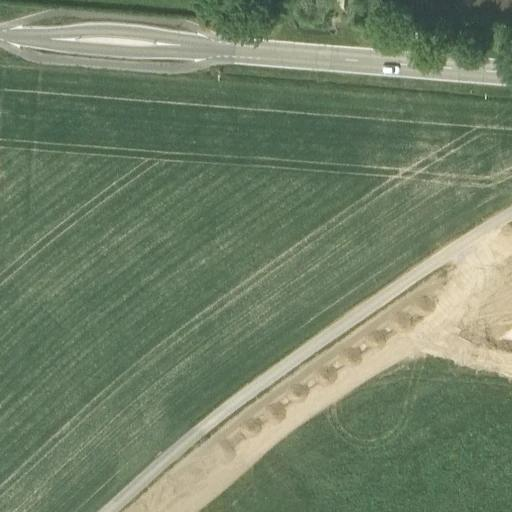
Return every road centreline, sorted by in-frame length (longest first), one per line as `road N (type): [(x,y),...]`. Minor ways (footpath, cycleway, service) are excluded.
road 1 (unclassified): [(511,213),(225,410),(106,511)]
road 2 (tertiary): [(511,73),(182,46)]
road 3 (tertiary): [(182,46),(152,34),(91,30),(48,39)]
road 4 (tertiary): [(48,39),(151,53),(182,46)]
